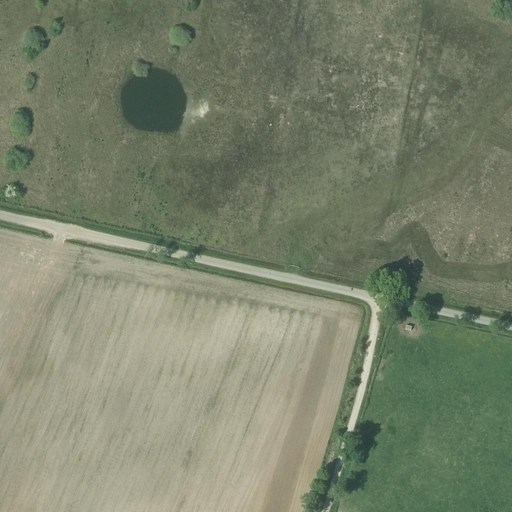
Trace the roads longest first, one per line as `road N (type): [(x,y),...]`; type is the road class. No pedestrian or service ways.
road 1 (unclassified): [(511,329),(0,217)]
road 2 (track): [(389,301),(327,511)]
